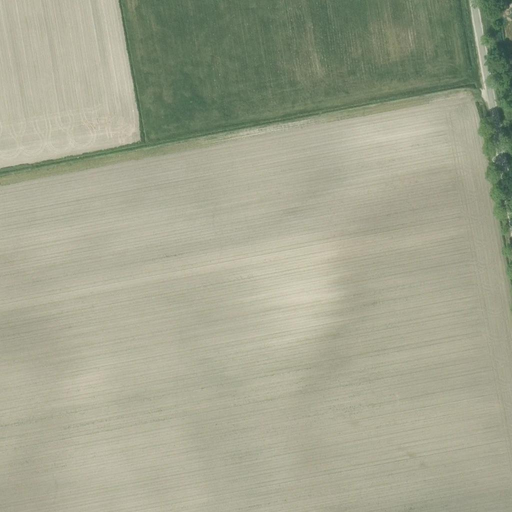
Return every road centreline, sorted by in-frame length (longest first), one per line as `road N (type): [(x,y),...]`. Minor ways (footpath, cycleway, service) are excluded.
road 1 (unclassified): [(511,242),(472,0)]
road 2 (track): [(198,386),(224,511)]
